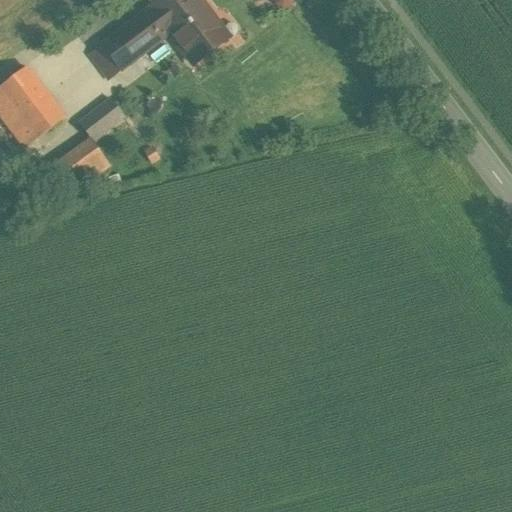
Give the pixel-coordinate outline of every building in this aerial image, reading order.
[(111,80),(170,35),(167,30),(202,4),(198,0),(160,0),(91,54),(111,80)] [(229,38),(202,4),(167,30),(170,35),(194,66),(229,38)] [(63,118),(21,71),(0,89),(0,124),(24,152),(63,118)] [(119,120),(104,102),(75,125),(90,143),(119,120)] [(107,169),(90,143),(47,170),(64,196),(107,169)]
